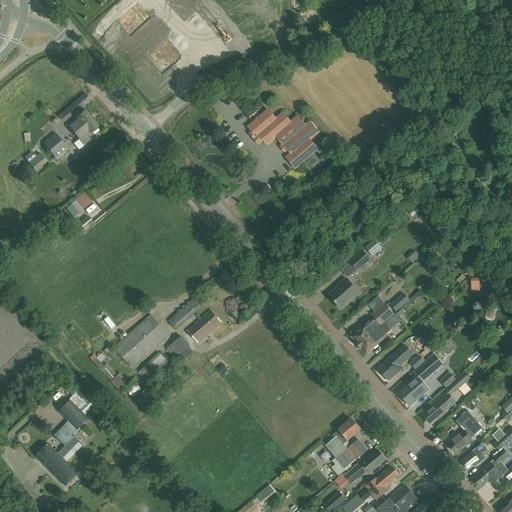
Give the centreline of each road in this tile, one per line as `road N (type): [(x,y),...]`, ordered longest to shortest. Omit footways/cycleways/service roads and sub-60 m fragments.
road 1 (tertiary): [(472,511),(146,130)]
road 2 (unclassified): [(146,130),(193,90),(306,51),(383,0)]
road 3 (tertiary): [(146,130),(55,28),(17,13)]
